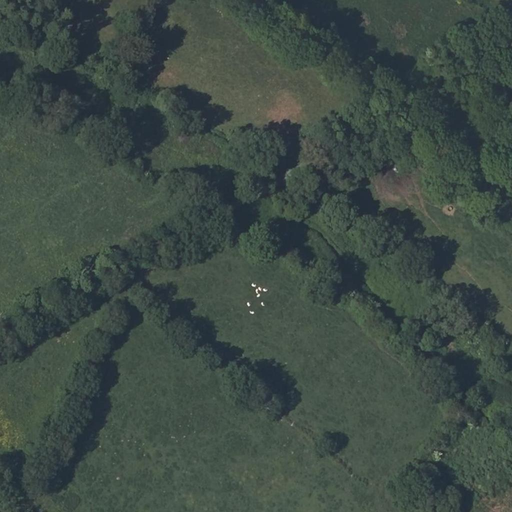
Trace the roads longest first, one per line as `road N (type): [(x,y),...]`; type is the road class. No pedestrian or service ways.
road 1 (track): [(511,40),(403,100),(300,173),(0,341)]
road 2 (track): [(251,0),(403,100)]
